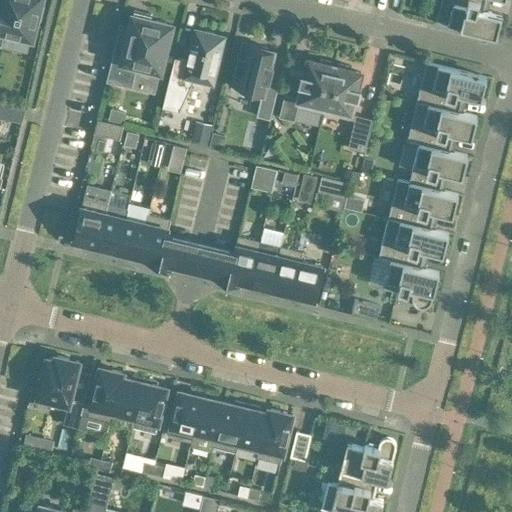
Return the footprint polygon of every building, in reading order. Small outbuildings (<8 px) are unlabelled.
[(37,19),(41,19),(45,4),(41,3),(41,0),(0,0),(0,45),(2,46),(5,32),(32,39),(37,19)] [(484,10),(486,0),(441,0),(436,21),(497,36),(502,14),(484,10)] [(119,31),(106,81),(132,87),(152,92),(157,70),(160,71),(172,24),(151,19),(152,15),(134,10),(129,30),(125,29),(120,27),(120,26),(119,31)] [(217,34),(203,30),(203,32),(196,30),(192,47),(188,60),(176,57),(175,56),(162,107),(179,111),(194,80),(208,83),(208,81),(212,82),(215,68),(217,68),(220,55),(219,54),(223,37),(216,35),(217,34)] [(239,57),(236,71),(237,72),(233,87),(244,90),(243,94),(261,98),(257,116),(270,119),(278,88),(266,85),(267,79),(268,79),(272,65),(271,65),(274,49),(244,42),(240,57),(239,57)] [(323,112),(335,66),(332,65),(333,62),(319,58),(318,62),(308,59),(304,74),(301,74),(299,84),(302,85),(299,97),(285,93),(279,117),(295,120),(298,106),(323,112)] [(487,77),(426,62),(417,101),(459,111),(463,94),(481,98),(487,77)] [(337,66),(335,66),(323,112),(350,119),(355,98),(358,98),(360,88),(357,87),(361,72),(351,70),(352,66),(338,63),(337,66)] [(0,117),(22,123),(26,106),(0,99),(0,117)] [(459,111),(417,101),(407,139),(450,150),(454,133),(472,137),(477,115),(459,111)] [(112,108),(109,119),(124,123),(127,111),(112,108)] [(356,113),(348,146),(366,150),(374,117),(356,113)] [(123,125),(98,119),(94,133),(120,139),(123,125)] [(197,123),(193,141),(207,144),(211,127),(197,123)] [(128,132),(124,145),(136,148),(139,135),(128,132)] [(214,133),(211,146),(223,149),(227,137),(214,133)] [(450,150),(407,139),(407,141),(419,143),(409,181),(440,189),(445,172),(462,176),(468,154),(450,150)] [(153,143),(150,154),(162,157),(164,146),(153,143)] [(175,147),(173,155),(183,157),(185,149),(175,147)] [(365,157),(362,170),(372,172),(375,159),(365,157)] [(266,167),(263,177),(275,180),(278,170),(266,167)] [(348,169),(346,179),(357,182),(360,172),(348,169)] [(296,186),(298,174),(285,171),(282,183),(296,186)] [(305,174),(301,189),(314,193),(318,177),(305,174)] [(348,183),(322,177),(318,191),(345,198),(348,183)] [(398,178),(388,217),(431,228),(435,210),(453,215),(458,193),(440,189),(409,181),(398,178)] [(349,195),(347,207),(363,210),(366,198),(349,195)] [(84,246),(97,250),(106,213),(108,203),(84,198),(74,240),(85,243),(84,246)] [(107,248),(118,251),(127,218),(106,213),(97,250),(106,252),(107,248)] [(159,265),(167,234),(171,219),(170,219),(148,213),(146,222),(137,256),(149,259),(148,262),(159,265)] [(449,232),(431,228),(388,217),(379,256),(391,259),(421,266),(426,249),(443,254),(449,232)] [(137,256),(146,222),(127,218),(118,251),(137,256)] [(167,234),(159,265),(171,268),(171,264),(180,266),(194,270),(201,242),(189,239),(170,235),(167,234)] [(239,281),(250,284),(259,250),(261,241),(239,235),(238,235),(235,251),(227,282),(239,284),(239,281)] [(259,250),(250,284),(270,288),(278,255),(280,245),(261,241),(259,250)] [(216,279),(227,282),(235,251),(213,245),(201,242),(194,270),(217,275),(216,279)] [(291,297),(301,260),(303,251),(280,245),(278,255),(270,288),(281,291),(280,295),(291,297)] [(391,259),(384,287),(413,294),(413,296),(412,298),(412,300),(413,301),(414,303),(415,305),(416,306),(418,307),(419,308),(421,308),(423,308),(425,308),(427,307),(428,306),(430,305),(431,303),(432,302),(432,300),(439,271),(421,267),(421,266),(391,259)] [(301,260),(291,297),(303,300),(303,297),(315,299),(323,266),(301,260)] [(379,305),(355,299),(352,312),(376,318),(379,305)] [(38,392),(37,397),(68,404),(63,423),(78,427),(84,401),(71,398),(80,361),(55,355),(54,359),(47,357),(41,379),(38,378),(35,392),(38,392)] [(84,401),(81,414),(112,421),(114,412),(123,376),(124,372),(100,366),(91,403),(84,401)] [(131,378),(123,376),(114,412),(134,417),(132,426),(133,426),(145,378),(132,375),(131,378)] [(145,378),(133,426),(156,432),(167,387),(156,384),(157,381),(145,378)] [(193,431),(203,392),(191,389),(190,392),(179,390),(168,435),(192,441),(194,432),(193,431)] [(203,392),(193,431),(194,432),(215,437),(224,401),(215,398),(216,395),(203,392)] [(215,437),(213,446),(236,452),(239,443),(238,442),(247,403),(235,400),(234,403),(224,401),(215,437)] [(247,403),(238,442),(239,443),(259,448),(268,411),(259,409),(260,406),(247,403)] [(269,407),(268,411),(259,448),(257,457),(281,463),(292,415),(293,413),(290,413),(283,411),(269,407)] [(311,434),(297,431),(291,456),(296,457),(305,459),(311,434)] [(27,435),(25,446),(50,453),(53,441),(27,435)] [(388,481),(396,447),(396,446),(396,445),(396,444),(396,443),(395,442),(395,441),(394,440),(393,439),(392,439),(392,438),(391,438),(390,437),(389,437),(388,437),(387,437),(386,437),(385,437),(384,438),(383,438),(382,439),(381,440),(380,441),(380,442),(379,443),(378,447),(365,444),(364,446),(352,444),(348,443),(346,454),(345,453),(341,469),(374,477),(388,481)] [(101,459),(91,456),(88,466),(99,469),(101,459)] [(296,457),(293,466),(305,469),(307,460),(305,459),(296,457)] [(99,469),(110,472),(112,462),(101,459),(99,469)] [(152,474),(155,464),(144,461),(141,471),(152,474)] [(155,464),(152,474),(163,476),(165,466),(155,464)] [(370,496),(374,477),(341,469),(338,483),(333,482),(332,483),(328,482),(326,492),(325,492),(321,508),(331,510),(339,511),(379,511),(383,499),(370,496)] [(195,474),(193,484),(204,486),(206,476),(195,474)] [(113,480),(104,478),(94,476),(86,511),(85,511),(115,511),(116,511),(106,508),(113,480)] [(207,476),(204,487),(215,489),(218,478),(207,476)] [(240,485),(238,495),(248,497),(250,487),(240,485)] [(250,487),(248,497),(259,500),(261,490),(250,487)] [(217,511),(220,499),(203,495),(199,511),(217,511)]
